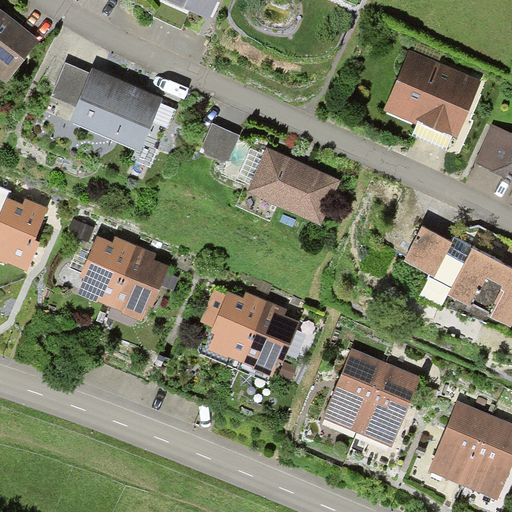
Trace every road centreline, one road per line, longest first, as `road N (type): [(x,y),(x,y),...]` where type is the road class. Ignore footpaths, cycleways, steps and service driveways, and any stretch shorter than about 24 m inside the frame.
road 1 (residential): [(43,0),(112,43),(511,226)]
road 2 (tertiary): [(0,380),(332,511)]
